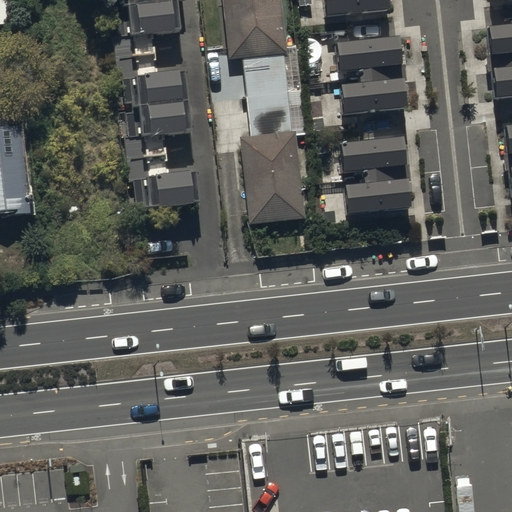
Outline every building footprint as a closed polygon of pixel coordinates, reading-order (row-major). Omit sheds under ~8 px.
[(0,0),(0,23),(15,22),(12,0),(0,0)] [(126,0),(130,34),(181,29),(178,0),(126,0)] [(274,0),(213,0),(220,63),(280,58),(274,0)] [(324,0),(326,14),(391,7),(389,0),(324,0)] [(498,97),(511,95),(511,22),(488,25),(491,54),(498,54),(500,68),(494,68),(498,97)] [(398,35),(335,42),(338,71),(357,68),(359,80),(339,83),(342,114),(407,107),(404,77),(397,78),(395,64),(401,64),(398,35)] [(136,74),(141,134),(191,130),(186,70),(136,74)] [(96,107),(28,114),(37,204),(105,197),(96,107)] [(18,127),(0,128),(0,211),(26,209),(18,127)] [(401,135),(338,142),(342,171),(361,169),(362,181),(342,183),(346,215),(411,208),(408,178),(401,179),(399,165),(405,164),(401,135)] [(293,136),(233,142),(242,229),(302,223),(293,136)] [(192,200),(199,199),(196,170),(191,170),(191,169),(154,173),(154,175),(145,176),(146,178),(132,180),(135,203),(143,202),(144,206),(157,204),(157,206),(193,203),(192,200)]
